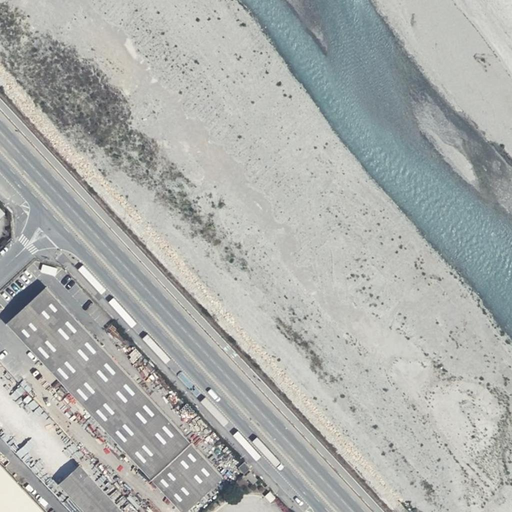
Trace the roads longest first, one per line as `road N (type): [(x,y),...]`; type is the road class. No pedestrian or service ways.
road 1 (primary): [(355,511),(0,129)]
road 2 (tertiary): [(52,221),(322,511)]
